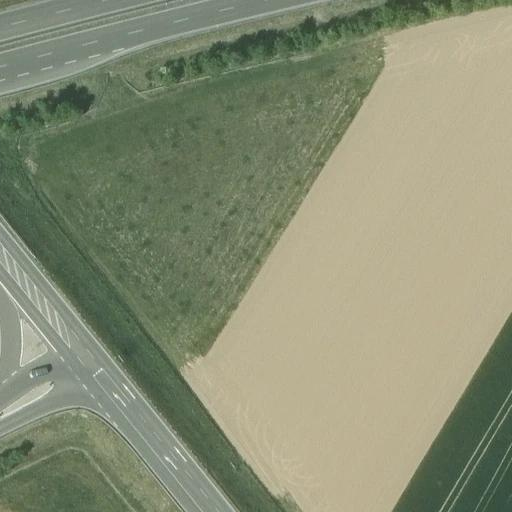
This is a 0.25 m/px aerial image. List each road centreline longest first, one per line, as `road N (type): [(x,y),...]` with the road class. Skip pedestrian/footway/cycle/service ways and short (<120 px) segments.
road 1 (trunk): [(0,69),(269,0)]
road 2 (trunk): [(211,511),(100,375)]
road 3 (trunk): [(0,270),(8,329),(0,396)]
road 4 (trunk): [(80,350),(0,253)]
